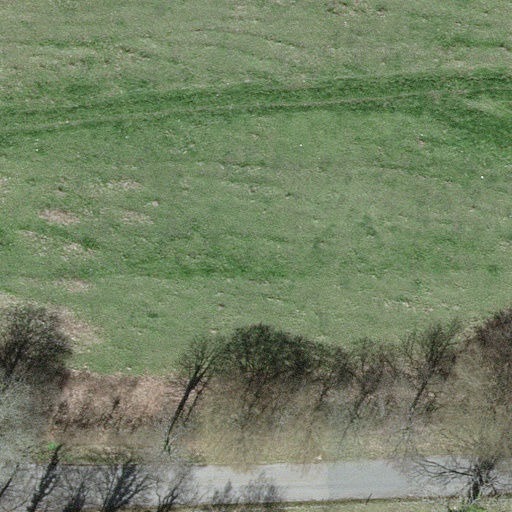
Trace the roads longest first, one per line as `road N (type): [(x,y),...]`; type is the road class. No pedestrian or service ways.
road 1 (track): [(511,123),(472,115),(425,90),(0,126)]
road 2 (tertiary): [(0,484),(511,475)]
